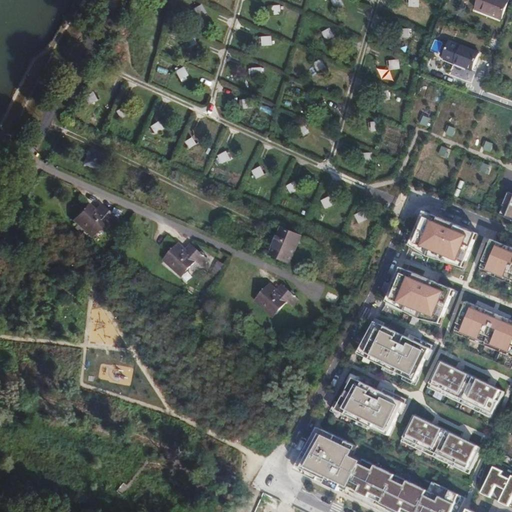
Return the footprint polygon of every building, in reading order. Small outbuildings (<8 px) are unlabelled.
[(492,13),(491,16),(501,20),(509,0),(507,0),(479,0),(477,7),(492,13)] [(200,5),(193,10),(197,15),(203,11),(200,5)] [(475,11),(491,16),(492,13),(477,7),(475,11)] [(330,30),(323,34),(325,39),(333,36),(330,30)] [(192,37),(184,41),(187,46),(195,42),(192,37)] [(435,41),(432,50),(439,53),(442,43),(435,41)] [(461,48),(455,63),(473,70),(479,55),(461,48)] [(324,63),(316,67),(318,72),(326,69),(324,63)] [(182,68),(175,73),(178,78),(185,74),(182,68)] [(381,93),(383,101),(389,100),(387,91),(381,93)] [(312,93),(305,97),(308,102),(315,98),(312,93)] [(89,94),(84,97),(89,105),(94,102),(89,94)] [(120,108),(115,112),(121,119),(126,116),(120,108)] [(154,123),(149,127),(155,134),(160,130),(154,123)] [(303,124),(295,128),(298,133),(306,129),(303,124)] [(189,138),(184,141),(189,149),(194,146),(189,138)] [(90,149),(83,163),(96,168),(102,155),(90,149)] [(224,153),(218,156),(222,164),(228,161),(224,153)] [(258,168),(253,170),(257,178),(262,176),(258,168)] [(292,183),(287,185),(291,194),(296,191),(292,183)] [(499,215),(511,220),(511,193),(509,192),(499,215)] [(328,199),(324,204),(333,209),(336,204),(328,199)] [(97,212),(104,205),(102,202),(94,209),(97,212)] [(117,217),(104,205),(97,212),(94,209),(88,203),(74,217),(91,234),(106,219),(111,223),(117,217)] [(361,212),(355,215),(358,223),(364,220),(361,212)] [(425,212),(410,246),(465,268),(479,234),(425,212)] [(289,263),(296,248),(293,246),(298,235),(282,228),(270,254),(289,263)] [(511,247),(493,240),(481,268),(511,280),(511,247)] [(189,254),(186,251),(179,245),(165,259),(182,276),(196,261),(201,266),(207,260),(195,248),(189,254)] [(193,245),(186,251),(189,254),(195,248),(193,245)] [(465,268),(410,246),(409,249),(463,271),(465,268)] [(388,299),(387,302),(442,324),(456,290),(401,268),(388,299)] [(511,280),(481,268),(480,271),(511,284),(511,280)] [(299,301),(284,287),(278,294),(276,293),(269,286),(255,301),(273,318),(288,303),(293,307),(299,301)] [(278,294),(284,287),(283,286),(276,293),(278,294)] [(387,302),(385,305),(441,327),(442,324),(387,302)] [(511,320),(468,302),(456,330),(511,353),(511,320)] [(376,322),(359,354),(416,382),(434,346),(410,335),(409,338),(376,322)] [(511,353),(456,330),(455,333),(511,356),(511,353)] [(441,361),(428,388),(492,419),(505,392),(441,361)] [(353,378),(336,410),(372,427),(374,423),(390,431),(407,400),(384,389),(382,392),(353,378)] [(413,415),(400,441),(469,474),(481,448),(413,415)] [(374,423),(372,427),(388,435),(390,431),(374,423)] [(357,447),(318,428),(295,470),(339,491),(342,485),(350,470),(356,473),(349,488),(398,511),(458,511),(466,498),(432,482),(427,491),(363,460),(362,461),(352,457),(357,447)] [(494,467),(481,494),(490,498),(496,486),(505,490),(499,502),(509,507),(511,499),(511,476),(510,480),(501,475),(503,472),(494,467)] [(350,470),(342,485),(349,488),(356,473),(350,470)]
